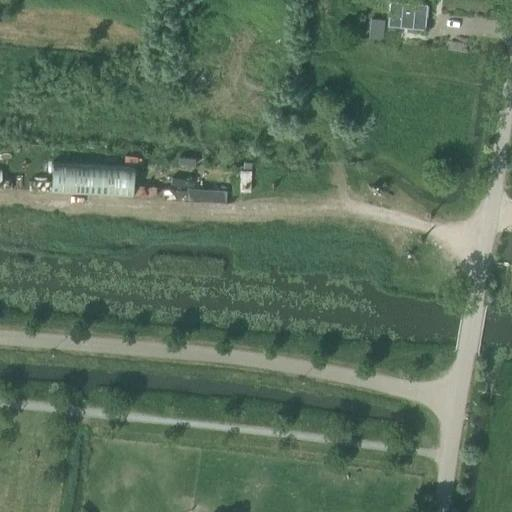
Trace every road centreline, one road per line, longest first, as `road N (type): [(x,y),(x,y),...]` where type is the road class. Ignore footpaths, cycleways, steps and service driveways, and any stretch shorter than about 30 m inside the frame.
road 1 (track): [(0,199),(163,210),(337,205),(487,247)]
road 2 (unclassified): [(457,400),(250,360),(0,339)]
road 3 (unclassified): [(457,400),(511,92)]
